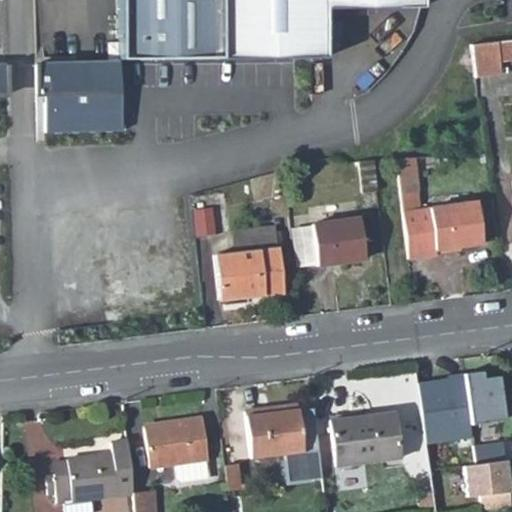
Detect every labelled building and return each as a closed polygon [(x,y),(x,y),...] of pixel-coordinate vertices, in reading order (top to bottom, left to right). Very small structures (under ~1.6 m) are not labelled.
[(44,0),(44,29),(89,30),(89,0),(44,0)] [(117,0),(118,42),(118,60),(220,59),(326,58),(326,12),(423,8),(422,0),(117,0)] [(501,64),(511,62),(511,39),(470,45),(475,79),(503,76),(501,64)] [(120,91),(118,60),(118,42),(106,42),(106,62),(35,65),(36,93),(43,93),(44,132),(121,129),(120,91)] [(420,196),(416,162),(395,164),(400,199),(420,196)] [(368,198),(377,196),(373,166),(364,167),(368,198)] [(363,198),(368,198),(364,167),(359,168),(363,198)] [(422,210),(420,196),(400,199),(401,212),(422,210)] [(422,210),(401,212),(408,263),(436,259),(436,252),(482,247),(476,207),(430,212),(430,209),(422,210)] [(210,214),(195,216),(197,239),(212,236),(210,214)] [(312,229),(318,268),(365,262),(360,222),(312,229)] [(233,232),(235,258),(277,253),(274,227),(233,232)] [(216,261),(221,305),(285,297),(280,252),(277,253),(235,258),(216,261)] [(417,381),(427,443),(473,437),(471,424),(506,418),(499,374),(484,377),(483,370),(417,381)] [(297,414),(296,409),(277,410),(277,414),(262,416),(261,412),(244,415),(249,462),(286,457),(289,485),(322,482),(314,412),(297,414)] [(332,425),(336,471),(399,463),(393,417),(332,425)] [(143,430),(147,467),(174,465),(175,479),(180,482),(207,480),(202,421),(170,424),(170,428),(143,430)] [(91,502),(131,499),(130,493),(125,441),(109,443),(110,454),(66,458),(66,462),(67,475),(52,476),(53,483),(46,484),(47,497),(55,496),(56,505),(65,504),(91,502)] [(511,496),(507,459),(463,464),(467,497),(480,496),(483,510),(511,505),(511,496)] [(51,463),(52,476),(67,475),(66,462),(51,463)] [(235,468),(223,469),(226,495),(246,493),(246,487),(237,487),(235,468)] [(194,488),(194,497),(209,496),(208,487),(194,488)] [(155,511),(154,491),(130,493),(131,499),(131,511),(155,511)] [(422,511),(435,511),(434,495),(420,497),(422,511)] [(91,511),(91,502),(65,504),(65,511),(91,511)]
